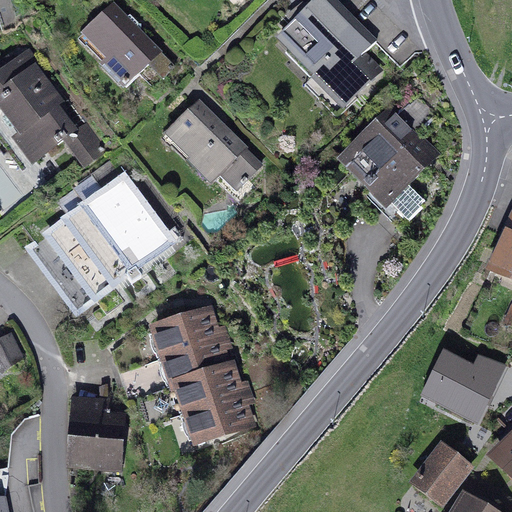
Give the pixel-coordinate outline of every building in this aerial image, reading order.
[(320,0),(317,0),(272,45),(342,115),(375,82),(357,65),(372,51),(320,0)] [(108,10),(67,48),(118,102),(159,63),(108,10)] [(31,52),(0,73),(0,139),(28,180),(69,151),(81,169),(102,154),(31,52)] [(195,104),(157,140),(207,193),(217,184),(229,196),(257,170),(195,104)] [(389,117),(331,174),(380,223),(438,166),(389,117)] [(113,182),(19,253),(71,322),(165,250),(113,182)] [(511,215),(505,212),(473,277),(511,296),(511,215)] [(223,317),(147,344),(190,463),(267,436),(223,317)] [(0,376),(22,362),(6,337),(0,341),(0,376)] [(511,421),(471,461),(511,503),(511,421)] [(134,423),(76,423),(77,475),(134,474),(134,423)] [(431,446),(394,484),(423,511),(425,511),(461,475),(431,446)] [(483,511),(455,492),(441,511),(483,511)]
